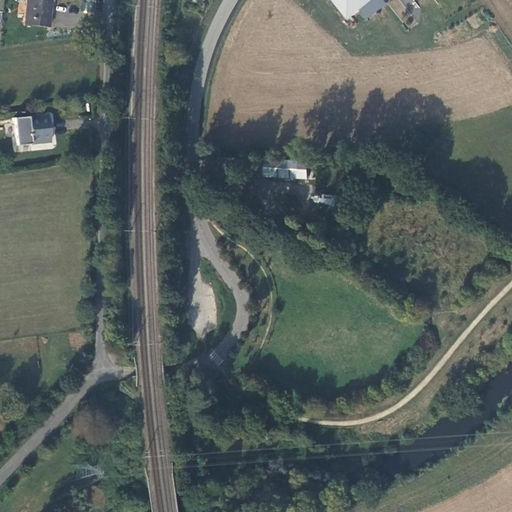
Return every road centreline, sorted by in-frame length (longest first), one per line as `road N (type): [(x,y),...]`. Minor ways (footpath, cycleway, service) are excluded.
road 1 (unclassified): [(197,108),(198,222),(244,306),(238,330),(219,351),(186,365),(98,377)]
road 2 (unclassified): [(98,377),(112,0)]
road 3 (unclassified): [(98,377),(0,475)]
